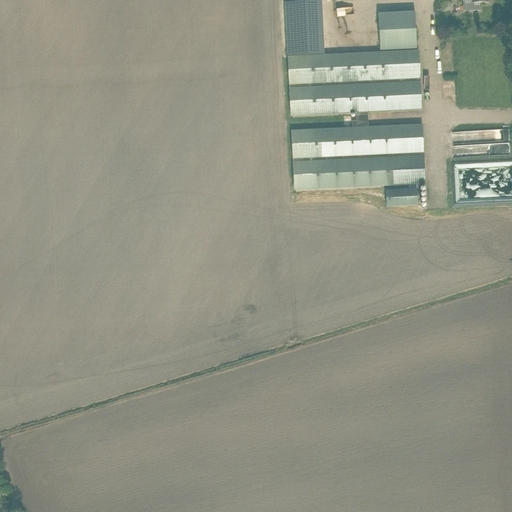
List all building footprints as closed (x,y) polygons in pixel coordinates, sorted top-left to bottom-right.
[(462,0),(462,11),(480,11),(479,4),(488,4),(487,0),(462,0)] [(311,3),(285,4),(287,57),(324,55),(321,3),(311,3)] [(378,15),(380,51),(416,49),(415,13),(378,15)] [(288,58),(290,118),(356,114),(367,113),(419,111),(418,83),(416,83),(416,80),(418,80),(416,52),(288,58)] [(444,88),(455,88),(455,80),(444,80),(444,88)] [(291,131),(294,191),(423,185),(422,157),(420,157),(420,154),(421,154),(420,126),(368,128),(367,113),(356,114),(356,122),(352,122),(352,128),(291,131)] [(497,152),(510,152),(509,144),(497,144),(497,152)] [(416,190),(385,191),(386,207),(417,206),(416,190)]
